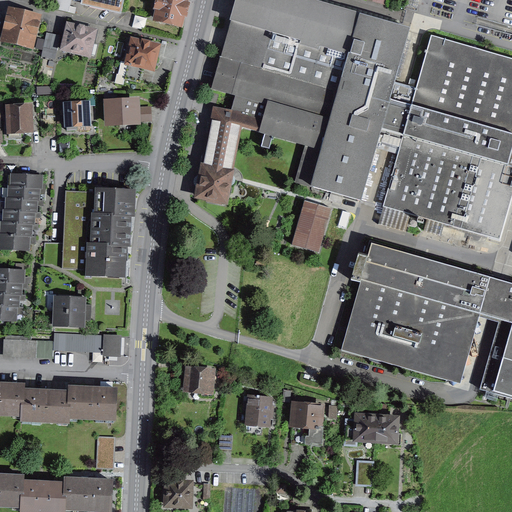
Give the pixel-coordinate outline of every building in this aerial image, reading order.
[(71,11),(71,0),(59,0),(59,10),(71,11)] [(81,0),(81,2),(121,10),(122,0),(81,0)] [(191,0),(158,0),(153,23),(184,30),(191,0)] [(399,86),(414,31),(300,0),(238,0),(213,93),(235,99),(231,113),(265,122),(261,136),(307,149),(297,186),(367,205),(382,151),(386,134),(399,86)] [(43,15),(10,8),(2,43),(35,50),(43,15)] [(136,15),(134,26),(145,28),(146,17),(136,15)] [(69,24),(62,54),(93,61),(100,31),(69,24)] [(47,34),(42,59),(56,63),(61,37),(47,34)] [(386,134),(511,167),(511,61),(432,40),(418,91),(403,87),(399,86),(398,92),(386,134)] [(163,48),(133,41),(127,66),(156,74),(163,48)] [(142,101),(106,103),(107,129),(143,127),(143,124),(151,124),(151,109),(143,109),(142,101)] [(92,104),(66,105),(67,130),(93,129),(92,104)] [(35,105),(7,107),(9,138),(37,136),(35,105)] [(231,208),(243,132),(261,136),(265,122),(231,113),(215,109),(197,201),(231,208)] [(511,167),(386,134),(382,151),(386,152),(399,155),(385,210),(502,242),(511,204),(511,167)] [(73,142),(60,142),(61,155),(74,155),(73,142)] [(44,177),(12,176),(12,187),(41,188),(44,188),(44,177)] [(41,188),(12,187),(9,187),(9,200),(39,200),(41,200),(41,188)] [(63,270),(86,271),(88,271),(88,245),(93,245),(94,214),(96,214),(97,190),(93,190),(93,193),(64,193),(63,270)] [(138,190),(97,190),(96,214),(94,214),(93,245),(88,245),(88,271),(86,271),(85,279),(128,280),(129,250),(133,250),(133,219),(138,220),(138,190)] [(39,200),(9,200),(6,200),(6,212),(36,212),(38,212),(39,200)] [(332,211),(306,203),(293,248),(319,256),(332,211)] [(36,212),(6,212),(4,212),(4,222),(34,222),(36,222),(36,212)] [(34,222),(4,222),(1,222),(1,235),(31,235),(33,235),(34,222)] [(31,235),(1,235),(0,234),(0,253),(31,254),(31,235)] [(480,320),(485,321),(496,282),(375,248),(372,259),(361,256),(353,283),(360,285),(342,352),(462,385),(480,320)] [(25,283),(25,271),(0,270),(0,282),(24,283),(25,283)] [(24,283),(0,282),(0,295),(21,296),(23,296),(24,283)] [(511,285),(501,283),(496,282),(485,321),(490,322),(499,325),(481,392),(511,400),(511,285)] [(21,296),(0,295),(0,307),(18,308),(21,308),(21,296)] [(55,313),(87,315),(87,300),(55,299),(55,313)] [(18,308),(0,307),(0,323),(18,324),(18,308)] [(86,330),(87,315),(55,313),(54,329),(86,330)] [(124,337),(54,334),(54,343),(53,352),(102,354),(102,358),(123,359),(124,337)] [(11,360),(12,342),(4,342),(3,360),(11,360)] [(19,360),(19,342),(12,342),(11,360),(19,360)] [(27,361),(28,342),(19,342),(19,360),(27,361)] [(36,361),(37,343),(28,342),(27,361),(36,361)] [(36,361),(45,361),(45,343),(37,343),(36,361)] [(53,352),(54,343),(45,343),(45,361),(53,361),(53,352)] [(218,370),(187,368),(185,394),(216,396),(218,370)] [(30,389),(0,388),(0,419),(25,420),(25,410),(29,410),(30,394),(30,389)] [(70,392),(70,395),(69,413),(73,413),(72,422),(116,425),(117,394),(70,392)] [(70,395),(30,394),(29,410),(25,410),(25,420),(25,426),(72,428),(72,422),(73,413),(69,413),(70,395)] [(278,399),(249,397),(247,426),(276,428),(278,399)] [(327,406),(294,403),(292,426),(325,428),(327,406)] [(355,444),(378,445),(380,418),(357,417),(355,444)] [(380,418),(378,445),(401,447),(403,420),(380,418)] [(98,437),(97,469),(114,469),(115,438),(98,437)] [(232,452),(232,437),(219,437),(219,452),(232,452)] [(375,463),(357,462),(356,488),(374,489),(375,463)] [(27,479),(0,477),(0,508),(23,509),(23,499),(27,499),(27,483),(27,479)] [(196,479),(167,478),(166,509),(195,510),(196,479)] [(68,481),(68,485),(67,502),(70,502),(70,511),(74,511),(113,511),(115,483),(68,481)] [(68,485),(27,483),(27,499),(23,499),(23,509),(22,511),(69,511),(70,511),(70,502),(67,502),(68,485)]
